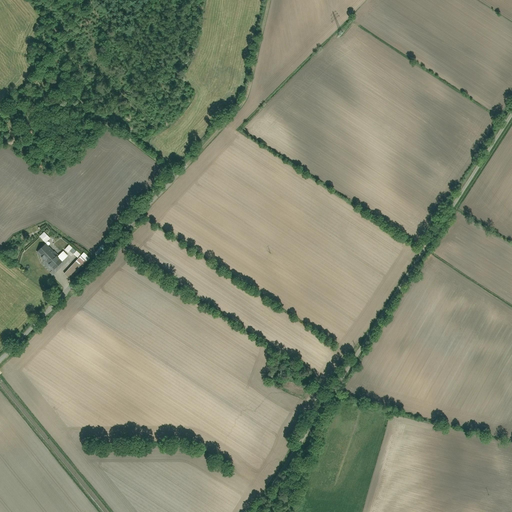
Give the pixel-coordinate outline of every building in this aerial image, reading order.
[(223,108),(218,113),(222,118),(227,113),(223,108)] [(42,231),(38,236),(44,242),(48,237),(42,231)] [(62,251),(57,256),(45,244),(36,253),(52,270),(67,256),(62,251)] [(64,249),(71,255),(75,250),(68,244),(64,249)] [(64,275),(70,280),(90,258),(83,253),(64,275)]
